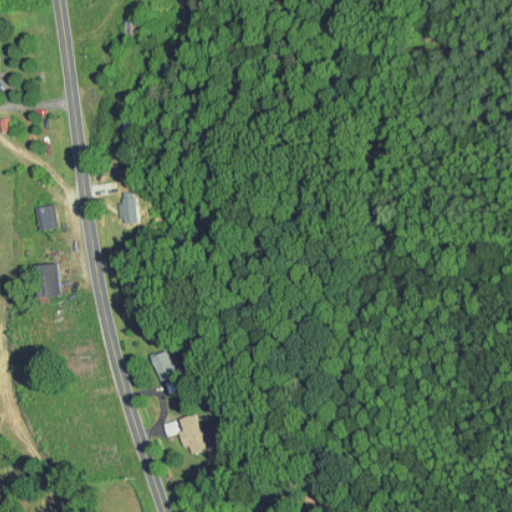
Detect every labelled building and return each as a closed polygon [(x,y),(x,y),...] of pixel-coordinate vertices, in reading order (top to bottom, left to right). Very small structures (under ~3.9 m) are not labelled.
[(130,216),(129,185),(115,186),(115,195),(112,196),(113,217),(130,216)] [(29,200),(30,223),(48,222),(47,199),(29,200)] [(31,258),(32,290),(53,290),(52,257),(31,258)] [(142,350),(152,375),(170,368),(160,342),(142,350)] [(199,442),(188,407),(156,417),(160,430),(172,426),(177,442),(182,440),(184,447),(199,442)]
